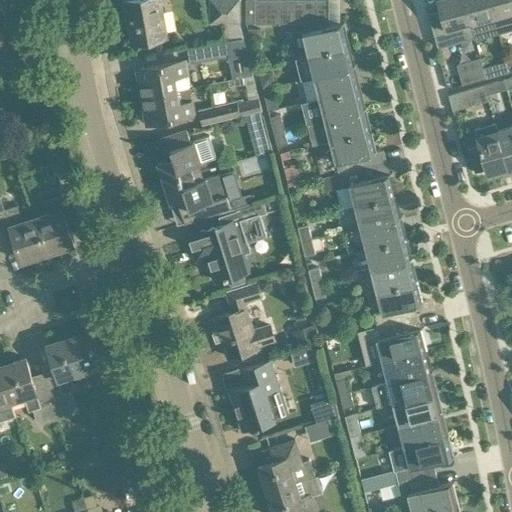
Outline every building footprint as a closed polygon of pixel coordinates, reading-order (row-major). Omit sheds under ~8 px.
[(133,42),(166,36),(159,0),(136,0),(126,2),(128,18),(132,17),(133,24),(130,25),(133,42)] [(239,21),(238,0),(210,0),(211,21),(223,21),(239,21)] [(254,0),(246,0),(246,23),(254,23),(254,0)] [(267,23),(266,0),(254,0),(254,23),(267,23)] [(279,23),(278,0),(266,0),(267,23),(279,23)] [(278,0),(279,23),(291,23),(290,0),(278,0)] [(290,0),(291,23),(303,23),(303,0),(290,0)] [(315,0),(303,0),(303,23),(303,32),(308,54),(346,45),(340,24),(347,22),(347,21),(329,25),(316,29),(315,0)] [(315,0),(316,29),(329,25),(328,0),(315,0)] [(470,23),(463,0),(438,0),(442,10),(430,14),(430,12),(428,12),(438,47),(457,42),(474,37),(470,23)] [(488,0),(463,0),(470,23),(493,16),(488,0)] [(511,26),(511,0),(488,0),(493,16),(507,12),(511,27),(511,26)] [(0,25),(0,61),(9,58),(13,70),(16,69),(29,64),(15,20),(14,20),(16,27),(2,32),(0,25)] [(253,75),(250,63),(243,37),(226,40),(186,47),(189,63),(229,56),(239,54),(245,77),(253,75)] [(308,54),(295,58),(301,79),(314,76),(351,66),(346,45),(308,54)] [(142,95),(176,89),(189,87),(184,60),(172,63),(172,62),(137,68),(142,95)] [(486,77),(508,71),(505,61),(483,67),(486,77)] [(314,76),(319,97),(356,87),(351,66),(314,76)] [(486,77),(483,67),(460,74),(463,84),(486,77)] [(273,69),(259,73),(263,87),(273,84),(276,84),(273,69)] [(487,94),(507,88),(504,79),(484,84),(487,94)] [(269,110),(279,107),(274,86),(273,84),(263,87),(263,89),(269,110)] [(488,99),(487,94),(484,84),(464,90),(468,105),(488,99)] [(319,97),(324,118),(362,109),(356,87),(319,97)] [(176,89),(142,95),(147,123),(181,117),(181,115),(194,113),(192,100),(178,102),(176,89)] [(249,99),(244,100),(242,94),(232,96),(233,100),(198,109),(202,124),(240,114),(262,108),(259,96),(249,99)] [(329,139),(367,130),(362,109),(324,118),(329,139)] [(274,131),(284,129),(281,113),(271,116),(274,131)] [(510,174),(498,130),(495,123),(475,129),(477,136),(480,144),(468,148),(475,172),(486,168),(488,174),(501,170),(503,176),(510,174)] [(511,125),(498,130),(510,174),(511,173),(511,125)] [(194,139),(191,140),(187,129),(177,132),(158,138),(165,159),(157,161),(164,182),(200,171),(198,162),(201,162),(217,156),(209,134),(194,139)] [(288,143),(284,129),(274,131),(277,145),(288,143)] [(336,161),(339,174),(364,166),(361,154),(380,150),(379,149),(372,150),(367,130),(329,139),(335,162),(336,161)] [(267,134),(252,138),(256,153),(271,149),(267,134)] [(281,159),(291,157),(289,150),(279,152),(281,159)] [(323,190),(342,186),(351,183),(356,204),(391,195),(386,175),(394,173),(393,171),(378,175),(376,163),(364,166),(339,174),(320,178),(323,190)] [(200,171),(164,182),(171,204),(178,201),(185,221),(185,222),(204,216),(213,213),(231,208),(243,205),(252,202),(253,201),(251,193),(240,196),(229,200),(221,174),(220,173),(207,178),(206,177),(203,178),(200,171)] [(79,220),(79,218),(70,192),(51,198),(45,200),(49,213),(36,218),(46,251),(74,243),(70,230),(68,223),(79,220)] [(195,233),(189,234),(197,258),(208,255),(216,280),(227,277),(230,287),(246,281),(243,271),(249,270),(244,253),(251,251),(248,241),(266,236),(259,214),(281,207),(277,194),(253,201),(252,202),(243,205),(231,208),(218,213),(222,224),(195,233)] [(356,204),(361,225),(397,216),(391,195),(356,204)] [(0,236),(1,240),(13,236),(21,259),(46,251),(36,218),(23,222),(18,205),(0,210),(0,236)] [(397,216),(361,225),(366,247),(402,237),(397,216)] [(298,227),(302,241),(312,238),(308,224),(298,227)] [(402,237),(366,247),(372,268),(408,258),(402,237)] [(316,253),(312,238),(302,241),(306,255),(316,253)] [(372,268),(377,289),(413,279),(408,258),(372,268)] [(308,270),(312,283),(323,281),(319,267),(308,270)] [(375,312),(378,324),(418,315),(415,303),(426,300),(426,299),(419,301),(413,279),(377,289),(382,310),(375,312)] [(228,356),(247,350),(259,346),(258,344),(274,339),(269,323),(253,328),(245,301),(261,296),(256,280),(227,289),(233,310),(215,316),(228,356)] [(326,295),(323,281),(312,283),(316,297),(326,295)] [(425,326),(421,327),(418,315),(378,324),(378,325),(373,326),(376,337),(378,336),(383,360),(423,349),(418,329),(425,327),(425,326)] [(310,343),(319,340),(314,324),(291,331),(296,347),(310,343)] [(337,324),(324,327),(326,338),(339,336),(337,324)] [(103,379),(108,377),(127,371),(120,347),(108,351),(100,327),(74,335),(84,369),(98,364),(103,379)] [(69,374),(84,369),(74,335),(47,343),(55,368),(43,372),(45,378),(58,418),(72,414),(76,405),(71,389),(74,388),(69,374)] [(296,347),(290,349),(295,365),(315,359),(310,343),(296,347)] [(423,349),(383,360),(388,380),(428,370),(423,349)] [(45,422),(58,418),(45,378),(34,381),(26,357),(0,365),(0,367),(10,399),(24,395),(28,409),(33,407),(36,418),(45,422)] [(279,387),(276,379),(270,359),(260,362),(241,368),(246,384),(230,389),(243,429),(255,426),(255,427),(260,425),(259,424),(275,419),(275,418),(289,413),(281,386),(279,387)] [(0,415),(0,402),(10,399),(0,367),(0,417),(1,417),(0,415)] [(394,402),(433,391),(428,370),(388,380),(392,394),(375,403),(376,406),(394,402)] [(337,379),(340,393),(351,390),(347,377),(337,379)] [(344,408),(354,405),(351,390),(340,393),(344,408)] [(394,403),(399,423),(439,413),(433,391),(394,402),(394,403)] [(329,416),(338,413),(334,398),(312,405),(316,420),(329,416)] [(333,429),(342,426),(338,413),(329,416),(333,429)] [(404,444),(444,434),(439,413),(399,423),(404,444)] [(347,422),(350,436),(362,433),(358,419),(347,422)] [(95,448),(105,442),(98,433),(89,439),(95,448)] [(365,447),(362,433),(350,436),(354,450),(365,447)] [(390,448),(398,481),(436,473),(433,461),(458,455),(457,453),(450,455),(444,434),(404,444),(390,448)] [(258,464),(267,491),(315,475),(310,458),(302,460),(295,438),(274,445),(278,458),(258,464)] [(109,447),(95,451),(98,460),(112,456),(109,447)] [(66,449),(58,452),(60,459),(69,456),(66,449)] [(148,469),(157,465),(153,451),(143,454),(148,469)] [(0,476),(8,474),(5,462),(0,463),(0,476)] [(436,473),(398,481),(398,482),(401,494),(409,493),(413,511),(418,511),(454,503),(449,483),(449,482),(439,484),(436,473)] [(318,511),(313,494),(323,491),(318,474),(315,475),(267,491),(273,511),(291,511),(295,511),(294,511),(318,511)] [(0,493),(12,490),(9,481),(0,483),(0,493)] [(140,511),(172,511),(166,492),(147,498),(150,509),(140,511)] [(82,496),(72,499),(75,511),(81,511),(87,510),(82,498),(82,496)] [(418,511),(456,511),(454,503),(418,511)]
